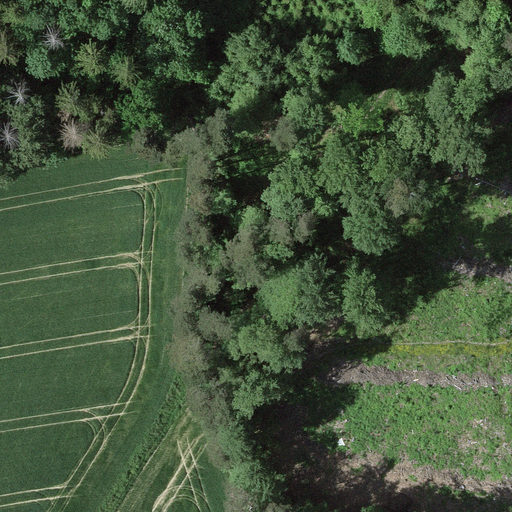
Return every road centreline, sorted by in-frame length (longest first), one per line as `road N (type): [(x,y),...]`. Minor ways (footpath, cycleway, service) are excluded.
road 1 (track): [(484,0),(392,85),(219,334)]
road 2 (track): [(200,354),(231,366),(364,342),(511,362)]
road 3 (track): [(106,511),(219,334)]
road 4 (track): [(232,130),(392,85)]
